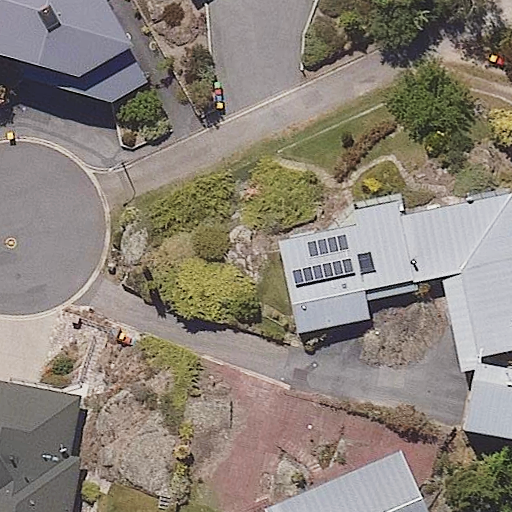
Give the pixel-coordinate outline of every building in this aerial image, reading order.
[(71,0),(0,0),(0,76),(49,92),(104,63),(71,0)] [(160,0),(169,14),(192,0),(160,0)] [(445,268),(464,352),(511,341),(511,183),(511,180),(409,203),(407,192),(349,205),(352,216),(282,231),(303,328),(376,312),(370,285),(445,268)] [(511,427),(511,357),(481,357),(481,373),(471,373),(471,427),(511,427)] [(71,450),(78,392),(0,378),(0,511),(73,511),(81,451),(71,450)] [(437,511),(405,440),(247,511),(437,511)]
